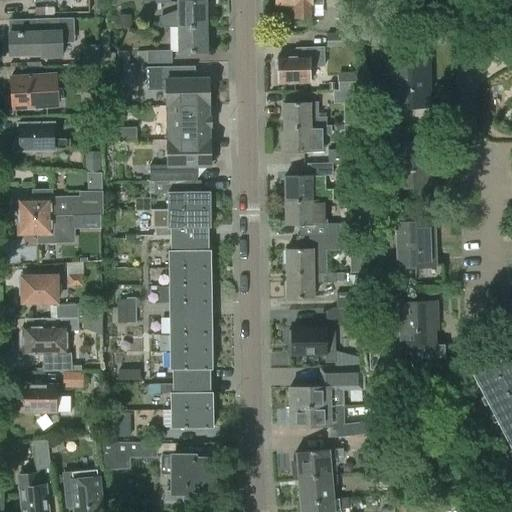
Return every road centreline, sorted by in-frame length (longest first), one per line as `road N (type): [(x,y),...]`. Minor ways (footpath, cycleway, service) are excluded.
road 1 (residential): [(258,511),(244,0)]
road 2 (residential): [(511,306),(491,268),(488,190),(471,159),(466,66)]
